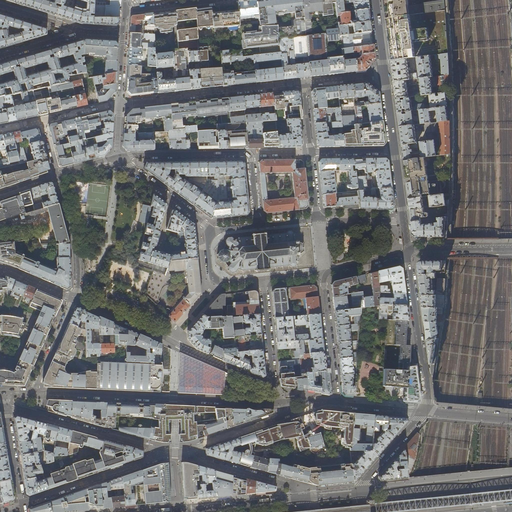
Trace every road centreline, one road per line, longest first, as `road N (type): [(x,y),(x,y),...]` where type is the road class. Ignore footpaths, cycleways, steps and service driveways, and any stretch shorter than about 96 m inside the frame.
road 1 (residential): [(280,401),(32,392)]
road 2 (residential): [(74,299),(275,389)]
road 3 (residential): [(257,225),(250,154),(117,156)]
road 4 (residential): [(303,82),(119,104)]
road 5 (residential): [(174,453),(6,407)]
road 6 (residential): [(174,453),(20,504)]
road 7 (residential): [(424,410),(407,253)]
road 8 (primary): [(511,479),(354,494)]
road 9 (residential): [(300,498),(290,485),(174,453)]
road 10 (residential): [(335,403),(325,273)]
road 11 (primary): [(300,498),(171,511)]
road 12 (residential): [(310,152),(317,219),(257,225)]
road 13 (residential): [(74,299),(75,249),(55,174)]
